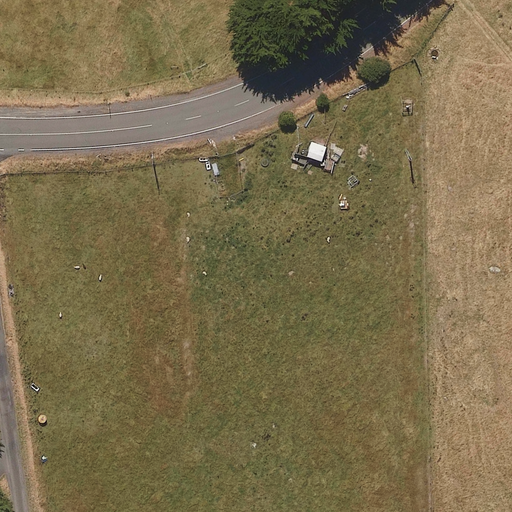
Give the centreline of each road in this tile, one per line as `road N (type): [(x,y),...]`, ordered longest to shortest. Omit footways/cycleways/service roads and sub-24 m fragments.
road 1 (secondary): [(0,134),(133,127),(245,101),(350,46),(408,0)]
road 2 (unclassified): [(0,353),(22,511)]
